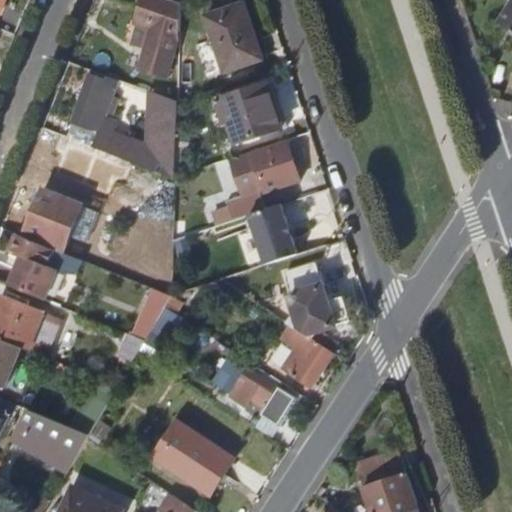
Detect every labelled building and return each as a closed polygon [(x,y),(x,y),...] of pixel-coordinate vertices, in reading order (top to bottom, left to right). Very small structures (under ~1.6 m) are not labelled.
[(169,0),(147,0),(139,23),(140,24),(131,44),(151,53),(150,73),(168,74),(174,46),(174,24),(183,24),(183,5),(169,0)] [(511,1),(499,23),(511,31),(511,1)] [(208,19),(226,75),(264,62),(245,7),(208,19)] [(157,94),(147,150),(99,131),(107,108),(113,110),(118,94),(113,91),(115,86),(103,82),(104,77),(92,72),(70,134),(97,146),(177,178),(177,170),(178,143),(179,103),(157,94)] [(225,103),(238,145),(285,131),(270,87),(225,103)] [(66,133),(56,157),(87,170),(97,146),(70,134),(66,133)] [(178,143),(177,170),(191,171),(192,143),(178,143)] [(260,193),(266,191),(267,194),(301,182),(289,145),(255,156),(254,153),(241,158),(252,195),(260,193)] [(43,186),(23,233),(44,241),(44,244),(57,250),(61,251),(81,202),(43,186)] [(252,195),(211,208),(217,227),(223,225),(252,216),(266,211),(261,196),(260,193),(252,195)] [(289,222),(283,206),(266,211),(252,216),(268,264),(299,254),(294,238),(293,239),(287,223),(289,222)] [(17,234),(10,250),(23,256),(17,270),(24,273),(18,289),(45,300),(46,300),(58,269),(50,266),(57,250),(44,244),(17,234)] [(300,314),(290,324),(299,330),(314,341),(319,333),(353,322),(344,299),(330,304),(317,265),(287,275),(300,314)] [(172,297),(167,306),(178,314),(193,290),(172,297)] [(43,313),(3,296),(0,302),(0,338),(21,347),(28,350),(48,358),(64,321),(43,313)] [(295,350),(283,369),(295,377),(289,387),(306,398),(335,355),(314,341),(299,330),(289,346),(295,350)] [(119,356),(134,362),(146,341),(129,334),(119,356)] [(0,385),(5,387),(21,347),(0,338),(0,385)] [(249,369),(232,395),(248,406),(254,399),(264,406),(268,399),(273,402),(285,384),(245,358),(242,364),(249,369)] [(95,378),(73,428),(91,436),(119,387),(112,384),(95,378)] [(28,439),(25,446),(73,467),(88,440),(91,436),(73,428),(44,416),(28,409),(18,435),(28,439)] [(0,440),(11,418),(0,412),(0,440)] [(180,422),(157,458),(212,495),(236,459),(180,422)] [(358,466),(373,511),(421,511),(401,451),(358,466)] [(75,488),(63,511),(123,511),(124,511),(75,488)] [(195,511),(197,511),(172,495),(163,511),(164,511),(195,511)]
